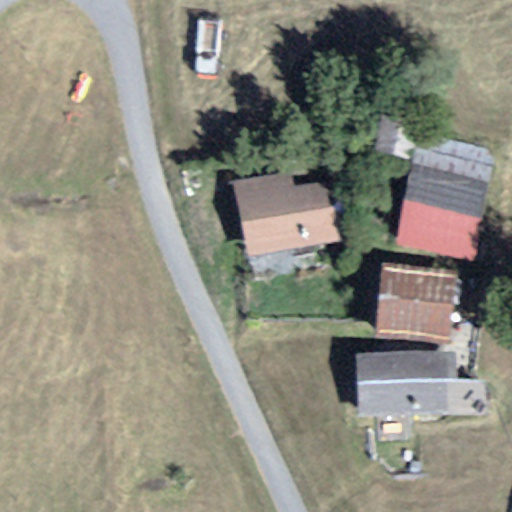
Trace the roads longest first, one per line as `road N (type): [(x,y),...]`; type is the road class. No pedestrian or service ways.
road 1 (unclassified): [(254,511),(171,353),(140,260),(94,57),(59,23),(0,25)]
road 2 (track): [(511,360),(501,426),(502,511)]
